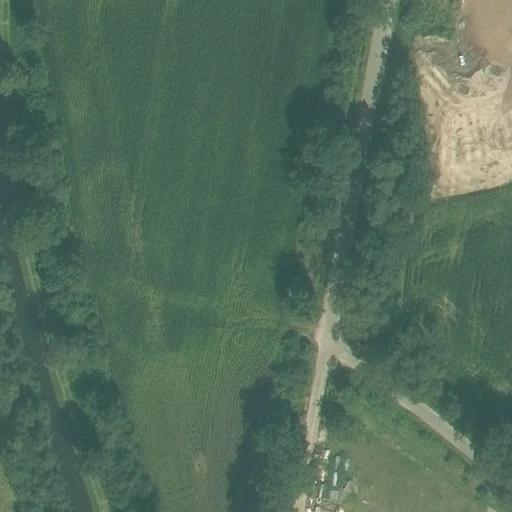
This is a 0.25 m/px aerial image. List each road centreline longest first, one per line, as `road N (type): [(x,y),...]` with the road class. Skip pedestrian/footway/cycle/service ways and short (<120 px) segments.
road 1 (unclassified): [(511,485),(327,338),(388,0)]
road 2 (unknown): [(335,344),(310,511)]
